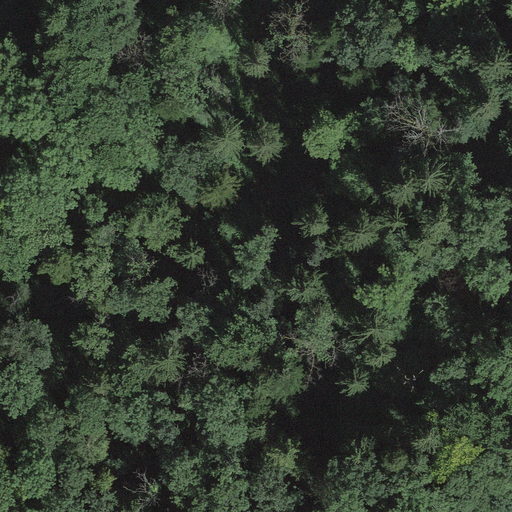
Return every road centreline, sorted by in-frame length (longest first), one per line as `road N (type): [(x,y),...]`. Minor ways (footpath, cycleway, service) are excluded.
road 1 (track): [(95,197),(140,209),(212,209),(417,157),(511,112)]
road 2 (track): [(0,55),(19,122),(40,152),(95,197)]
